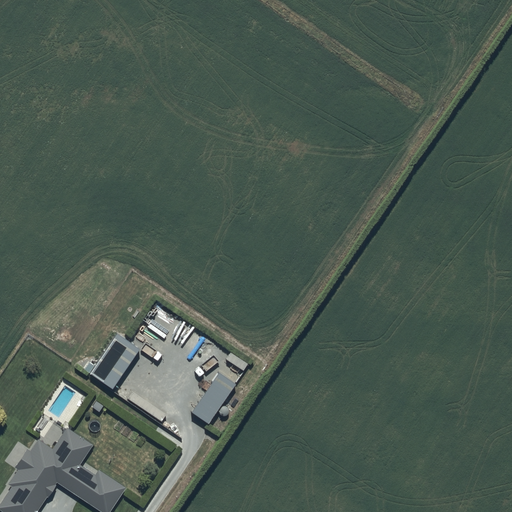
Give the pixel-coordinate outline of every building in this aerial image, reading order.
[(157,308),(148,321),(165,334),(175,321),(157,308)] [(150,325),(142,335),(158,348),(166,338),(150,325)] [(119,333),(91,374),(115,390),(142,349),(119,333)] [(232,352),(227,360),(245,372),(250,364),(232,352)] [(237,387),(220,374),(192,413),(209,425),(237,387)] [(11,488),(0,505),(0,509),(4,511),(38,511),(50,495),(54,497),(59,489),(57,488),(59,485),(100,511),(111,511),(127,489),(101,472),(98,476),(82,466),(96,445),(70,427),(54,449),(40,440),(33,451),(31,450),(18,470),(20,471),(10,487),(11,488)]
